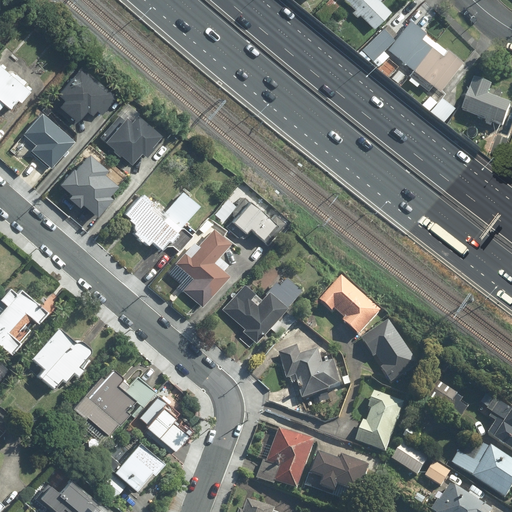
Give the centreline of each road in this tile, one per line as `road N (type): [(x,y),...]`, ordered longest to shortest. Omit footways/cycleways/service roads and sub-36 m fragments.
road 1 (motorway): [(511,267),(181,0)]
road 2 (residential): [(196,511),(228,422),(218,382),(0,194)]
road 3 (motorway): [(230,0),(511,228)]
